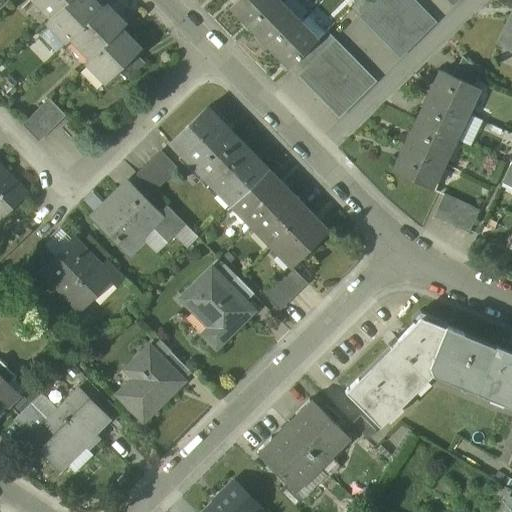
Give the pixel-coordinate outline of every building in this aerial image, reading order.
[(34,0),(52,18),(70,0),(34,0)] [(70,0),(52,18),(48,22),(68,42),(72,39),(100,11),(89,0),(70,0)] [(238,0),(229,9),(249,30),(279,0),(238,0)] [(280,0),(279,0),(249,30),(268,50),(299,19),(280,0)] [(359,0),(352,7),(361,15),(376,0),(359,0)] [(417,40),(378,0),(376,0),(361,15),(401,56),(417,40)] [(436,22),(413,0),(378,0),(417,40),(436,22)] [(74,37),(72,39),(91,59),(120,31),(124,27),(105,7),(100,11),(74,37)] [(299,19),(268,50),(288,70),(291,67),(308,50),(319,40),(299,19)] [(511,20),(501,44),(511,49),(511,20)] [(91,59),(88,62),(108,83),(119,71),(137,55),(140,51),(120,31),(91,59)] [(319,40),(308,50),(317,59),(334,42),(326,33),(319,40)] [(376,83),(335,41),(334,42),(317,59),(358,101),(376,83)] [(308,50),(291,67),(299,76),(317,59),(308,50)] [(137,55),(119,71),(128,80),(145,64),(137,55)] [(481,73),(462,56),(453,76),(475,87),(481,73)] [(358,101),(317,59),(299,76),(341,118),(358,101)] [(453,76),(442,71),(430,97),(466,114),(478,88),(475,87),(453,76)] [(466,114),(430,97),(418,122),(454,139),(466,114)] [(66,116),(50,99),(41,108),(57,125),(66,116)] [(57,125),(41,108),(32,117),(48,134),(57,125)] [(268,171),(207,108),(171,143),(232,206),(268,171)] [(48,134),(32,117),(23,125),(39,142),(48,134)] [(454,139),(418,122),(406,147),(443,164),(454,139)] [(443,164),(406,147),(395,172),(431,189),(443,164)] [(162,151),(137,176),(154,193),(179,168),(162,151)] [(511,161),(502,181),(511,186),(511,161)] [(0,220),(27,194),(0,165),(0,220)] [(288,191),(268,171),(232,206),(252,226),(288,191)] [(158,215),(128,185),(94,219),(115,241),(114,242),(116,245),(123,238),(136,250),(148,238),(147,236),(154,229),(168,244),(177,235),(158,215)] [(288,191),(252,226),(271,246),(307,211),(288,191)] [(456,200),(444,194),(434,216),(446,221),(456,200)] [(467,205),(456,200),(446,221),(457,227),(467,205)] [(467,205),(457,227),(470,232),(480,211),(467,205)] [(186,226),(167,206),(158,215),(177,235),(186,226)] [(307,211),(271,246),(291,267),(292,268),(328,233),(307,211)] [(99,269),(71,241),(42,270),(82,310),(111,281),(99,269)] [(126,278),(108,260),(99,269),(111,281),(117,287),(126,278)] [(292,268),(291,267),(281,276),(298,293),(308,284),(292,268)] [(228,286),(211,269),(180,299),(209,329),(202,336),(215,349),(248,317),(239,309),(245,303),(228,286)] [(298,293),(281,276),(273,285),(289,302),(298,293)] [(254,294),(237,277),(228,286),(245,303),(254,294)] [(289,302),(273,285),(263,294),(280,312),(289,302)] [(430,366),(446,327),(421,317),(346,391),(380,426),(381,426),(377,421),(426,372),(425,371),(430,366)] [(490,391),(506,348),(496,344),(496,346),(447,326),(446,327),(430,366),(490,391)] [(162,361),(149,348),(139,358),(140,358),(134,364),(142,373),(118,396),(143,421),(183,382),(162,361)] [(511,350),(506,348),(490,391),(511,399),(511,457),(509,466),(511,467),(511,350)] [(192,374),(171,352),(162,361),(183,382),(192,374)] [(0,417),(22,396),(10,385),(17,378),(1,362),(0,362),(0,417)] [(105,418),(77,389),(47,419),(42,414),(24,431),(23,429),(17,435),(30,448),(43,436),(48,441),(41,448),(59,467),(75,451),(70,446),(77,439),(89,450),(99,439),(92,432),(105,418)] [(313,401),(258,455),(294,491),(348,437),(313,401)] [(32,403),(14,420),(23,429),(24,431),(42,414),(32,403)] [(258,507),(232,481),(220,493),(223,495),(206,511),(256,511),(255,510),(258,507)] [(301,500),(286,484),(279,492),(294,507),(301,500)]
